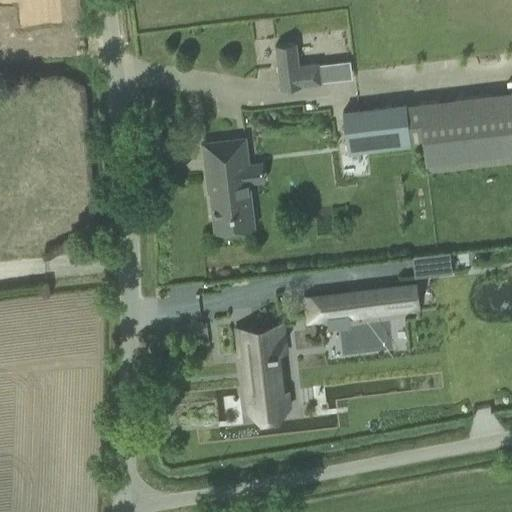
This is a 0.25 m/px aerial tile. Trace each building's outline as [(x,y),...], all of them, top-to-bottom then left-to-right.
[(56,0),(21,0),(25,24),(58,20),(56,0)] [(298,65),(295,42),(275,44),(280,88),(300,85),(320,82),(318,62),(298,65)] [(406,102),(342,109),(347,153),(423,144),(426,168),(511,158),(511,90),(418,102),(406,103),(406,102)] [(202,141),(208,192),(210,192),(214,231),(254,227),(249,181),(241,182),(237,156),(247,155),(245,136),(202,141)] [(449,252),(413,256),(415,275),(451,271),(449,252)] [(349,290),(303,296),(307,323),(327,321),(350,318),(352,318),(389,313),(420,310),(416,282),(385,286),(389,312),(352,316),(349,290)] [(282,322),(235,327),(238,355),(245,354),(250,394),(253,394),(255,410),(275,407),(274,393),(281,393),(279,378),(272,379),(269,353),(278,352),(277,350),(286,349),(282,322)]
